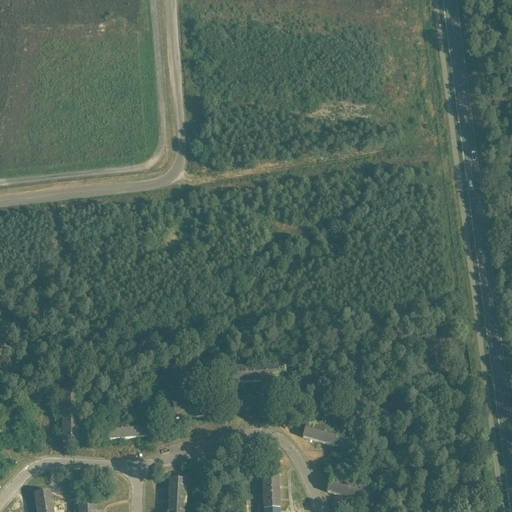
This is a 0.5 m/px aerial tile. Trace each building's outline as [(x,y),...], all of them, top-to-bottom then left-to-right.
[(283,365),(208,371),(209,387),(284,381),(283,365)] [(78,444),(78,393),(62,393),(62,444),(78,444)] [(210,402),(172,405),(173,421),(211,418),(210,402)] [(14,415),(0,419),(0,436),(19,431),(14,415)] [(151,422),(101,426),(102,442),(153,438),(151,422)] [(343,434),(306,423),(302,438),(339,449),(343,434)] [(279,511),(278,472),(262,472),(263,511),(279,511)] [(367,488),(331,478),(326,493),(363,504),(367,488)] [(183,511),(185,481),(169,481),(167,511),(183,511)] [(40,494),(34,495),(36,511),(52,511),(50,492),(40,494)]
